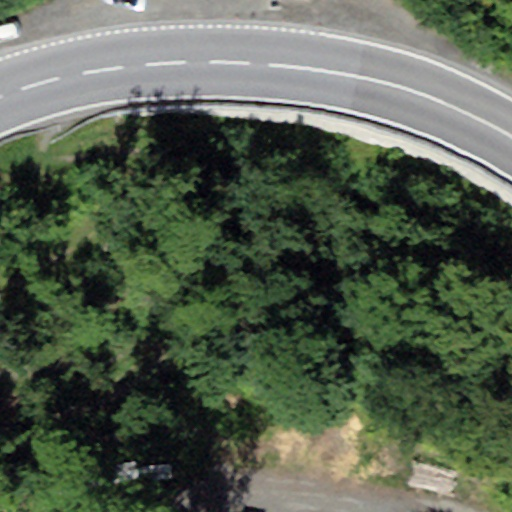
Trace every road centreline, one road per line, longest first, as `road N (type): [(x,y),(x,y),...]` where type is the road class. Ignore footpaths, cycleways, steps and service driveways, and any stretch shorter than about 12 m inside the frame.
road 1 (primary): [(511,140),(417,96),(275,63),(147,61),(0,92)]
road 2 (track): [(335,511),(247,503),(160,511)]
